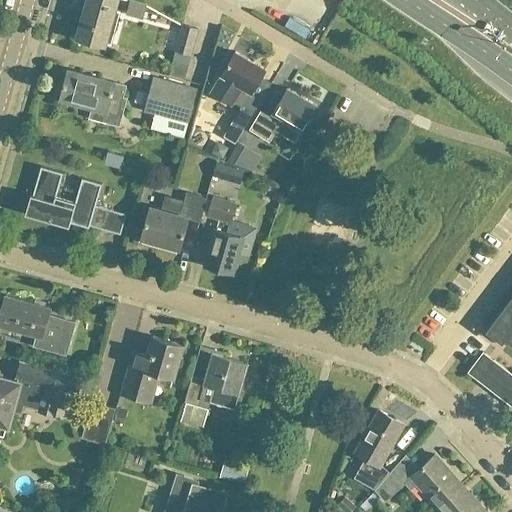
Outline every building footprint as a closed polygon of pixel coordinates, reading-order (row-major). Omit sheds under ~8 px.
[(109,45),(119,12),(114,11),(117,0),(87,0),(76,39),(104,47),(104,44),(109,45)] [(145,7),(129,2),(126,15),(141,20),(145,7)] [(287,25),(309,38),(315,29),(293,15),(287,25)] [(181,25),(174,53),(191,58),(199,30),(181,25)] [(249,95),(263,72),(233,54),(219,77),(220,78),(211,92),(213,96),(226,104),(231,103),(238,108),(229,123),(241,130),(253,109),(243,103),(248,95),(249,95)] [(89,112),(91,108),(105,112),(102,122),(118,127),(125,100),(121,99),(125,87),(67,70),(59,99),(77,104),(76,108),(89,112)] [(194,89),(152,77),(143,110),(186,122),(194,89)] [(293,144),(315,108),(285,89),(268,117),(260,112),(248,131),(267,142),(273,132),(293,144)] [(236,156),(253,168),(267,147),(251,135),(236,156)] [(106,233),(111,213),(94,208),(100,187),(80,181),(73,205),(54,199),(61,176),(39,169),(25,216),(61,226),(62,224),(87,231),(88,228),(106,233)] [(175,255),(176,251),(178,251),(186,220),(198,224),(205,201),(185,196),(178,218),(148,209),(139,240),(141,240),(139,245),(175,255)] [(247,231),(244,228),(228,224),(233,207),(211,200),(206,219),(216,222),(203,267),(230,275),(235,254),(246,257),(250,245),(251,241),(251,237),(249,234),(247,231)] [(0,312),(0,325),(36,336),(33,346),(65,356),(74,323),(47,316),(50,308),(5,295),(0,312)] [(511,297),(485,333),(498,343),(501,340),(511,347),(511,297)] [(133,352),(122,396),(141,401),(146,382),(156,384),(159,375),(174,379),(182,346),(152,339),(148,356),(133,352)] [(475,382),(491,361),(481,354),(466,374),(475,382)] [(197,408),(199,399),(238,411),(242,396),(239,394),(247,365),(212,355),(205,381),(191,377),(183,404),(197,408)] [(475,382),(485,389),(500,368),(491,361),(475,382)] [(7,427),(12,412),(13,407),(21,409),(22,405),(41,410),(45,395),(59,399),(62,391),(77,396),(82,380),(22,363),(18,379),(19,379),(18,384),(0,378),(0,435),(3,437),(6,426),(7,427)] [(510,376),(500,368),(485,389),(494,396),(510,376)] [(494,396),(504,403),(511,392),(511,377),(510,376),(494,396)] [(107,435),(114,410),(91,403),(84,428),(107,435)] [(127,410),(118,408),(115,422),(123,425),(127,410)] [(380,467),(402,426),(378,412),(354,454),(366,461),(355,480),(372,490),(386,473),(380,467)] [(409,478),(436,509),(460,487),(433,457),(409,478)] [(220,478),(243,485),(247,469),(224,463),(220,478)] [(391,472),(373,492),(384,503),(404,486),(391,472)] [(218,511),(223,497),(224,497),(224,496),(195,486),(196,483),(178,477),(177,478),(178,479),(167,511),(218,511)] [(482,511),(460,487),(436,509),(439,511),(482,511)]
